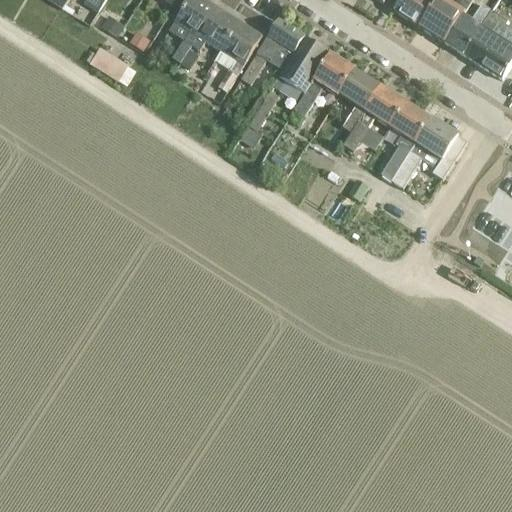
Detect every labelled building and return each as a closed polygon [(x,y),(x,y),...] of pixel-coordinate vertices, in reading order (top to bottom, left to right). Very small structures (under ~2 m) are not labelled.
[(69,0),(50,0),(48,4),(61,13),(69,0)] [(184,45),(192,50),(217,11),(198,0),(191,0),(175,26),(190,36),(184,45)] [(401,4),(394,15),(419,31),(439,1),(439,0),(404,0),(402,4),(401,4)] [(419,31),(445,47),(461,21),(462,21),(474,0),(459,0),(454,10),(439,1),(419,31)] [(511,0),(494,0),(492,5),(511,17),(511,0)] [(123,27),(130,12),(115,4),(107,20),(123,27)] [(461,21),(445,47),(463,59),(480,33),(492,15),(483,9),(475,21),(476,22),(472,27),(462,21),(461,21)] [(217,11),(192,50),(184,62),(192,67),(205,45),(221,55),(239,26),(217,11)] [(508,25),(492,15),(480,33),(463,59),(502,84),(511,68),(511,51),(511,52),(511,50),(511,44),(500,37),(508,25)] [(304,42),(279,25),(278,25),(263,48),(257,58),(241,83),(250,90),(266,64),(283,75),(290,64),(304,42)] [(226,97),(238,79),(262,41),(239,26),(221,55),(214,65),(230,74),(219,92),(226,97)] [(130,49),(144,58),(152,46),(137,37),(130,49)] [(305,98),(314,84),(330,58),(304,42),(290,64),(283,75),(273,90),(280,94),(285,85),(305,98)] [(100,54),(91,68),(119,85),(127,71),(100,54)] [(339,100),(340,97),(355,74),(330,58),(314,84),(305,98),(294,114),(304,121),(324,90),(339,100)] [(355,74),(340,97),(357,108),(342,131),(350,136),(365,113),(380,91),(355,74)] [(374,121),(392,133),(398,124),(396,123),(400,117),(406,107),(380,91),(365,113),(350,136),(342,149),(352,156),(374,121)] [(410,156),(416,147),(431,124),(406,107),(400,117),(396,123),(398,124),(392,133),(402,139),(396,148),(399,150),(380,180),(391,187),(410,156)] [(263,108),(248,131),(257,136),(271,113),(263,108)] [(468,147),(467,147),(458,141),(431,123),(431,124),(416,147),(442,164),(433,178),(443,185),(456,165),(468,147)] [(329,156),(325,169),(339,173),(343,160),(329,156)] [(422,164),(410,156),(391,187),(402,194),(422,164)] [(293,159),(284,170),(295,178),(303,166),(293,159)] [(350,182),(360,187),(370,169),(359,163),(350,182)]
